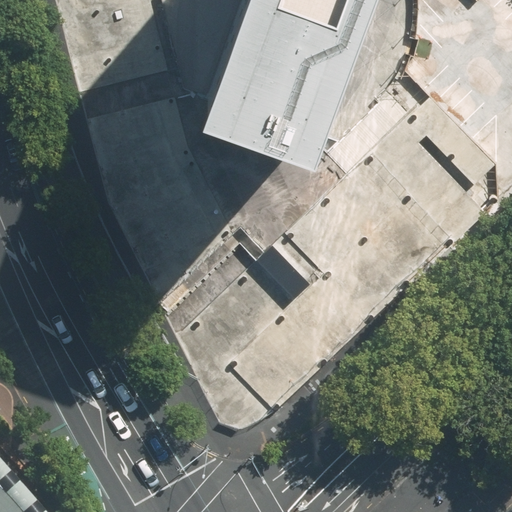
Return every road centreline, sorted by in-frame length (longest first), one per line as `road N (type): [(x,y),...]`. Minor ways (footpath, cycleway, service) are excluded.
road 1 (secondary): [(0,224),(54,350),(144,511)]
road 2 (unclassified): [(298,511),(511,295)]
